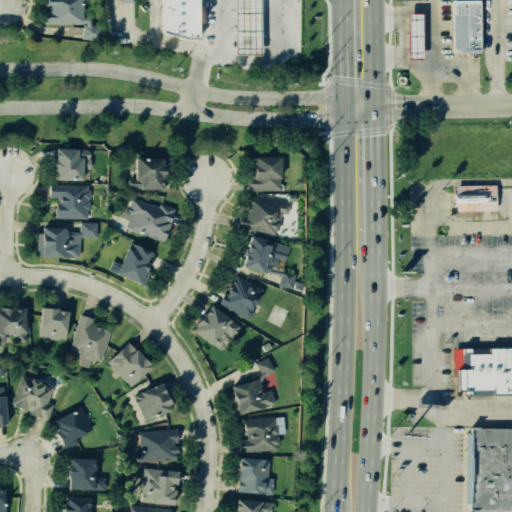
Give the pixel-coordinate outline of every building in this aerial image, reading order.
[(39,0),(81,0),(82,25),(40,25),(39,0)] [(157,0),(190,0),(190,33),(157,33),(157,0)] [(234,0),(235,55),(262,55),(261,0),(234,0)] [(447,0),(477,0),(477,53),(447,53),(447,0)] [(424,14),(407,14),(408,58),(425,57),(424,14)] [(47,150),(75,149),(76,177),(48,178),(47,150)] [(127,153),(128,189),(160,188),(159,152),(127,153)] [(246,153),(275,154),(275,190),(245,190),(246,153)] [(83,218),(86,185),(46,183),(45,197),(52,198),(51,216),(62,217),(78,218),(83,218)] [(453,184),(453,210),(494,209),(494,184),(453,184)] [(245,190),(288,200),(275,234),(233,228),(245,190)] [(130,197),(168,205),(158,246),(124,231),(130,197)] [(93,224),(78,218),(74,235),(95,238),(93,224)] [(34,220),(59,223),(74,235),(74,259),(34,255),(34,220)] [(242,236),(274,245),(255,273),(231,266),(242,236)] [(123,238),(148,254),(135,287),(110,268),(123,238)] [(277,265),(293,271),(289,290),(274,285),(277,265)] [(231,273),(261,291),(244,320),(214,302),(231,273)] [(201,303),(225,319),(209,342),(185,326),(201,303)] [(33,306),(62,312),(59,340),(27,339),(33,306)] [(26,342),(25,308),(0,309),(0,334),(12,334),(13,342),(26,342)] [(78,315),(108,333),(92,372),(65,352),(78,315)] [(124,342),(103,358),(124,384),(145,368),(124,342)] [(448,366),(449,389),(486,388),(511,387),(511,349),(463,351),(463,365),(448,366)] [(255,364),(261,377),(274,370),(267,357),(255,364)] [(217,379),(255,363),(271,402),(232,418),(217,379)] [(17,386),(28,415),(47,415),(50,386),(33,374),(17,386)] [(151,379),(125,393),(140,421),(166,407),(151,379)] [(47,415),(52,442),(90,425),(76,403),(47,415)] [(230,421),(272,417),(275,451),(233,455),(230,421)] [(285,433),(284,417),(276,418),(277,434),(285,433)] [(134,429),(171,427),(172,459),(135,461),(134,429)] [(463,428),(511,427),(511,509),(463,511),(463,479),(463,428)] [(60,456),(60,484),(87,490),(87,452),(60,456)] [(233,455),(267,458),(263,494),(229,491),(233,455)] [(132,468),(168,471),(165,502),(129,500),(132,468)] [(56,494),(54,511),(81,511),(83,497),(56,494)] [(226,511),(228,499),(255,501),(254,511),(226,511)]
